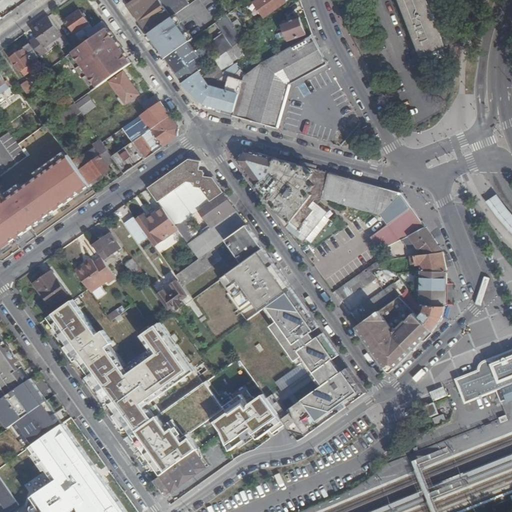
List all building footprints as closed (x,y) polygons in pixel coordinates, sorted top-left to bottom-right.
[(132,0),(128,4),(149,33),(164,22),(172,17),(174,15),(183,9),(190,4),(186,0),(132,0)] [(285,0),(257,0),(255,2),(265,16),(286,1),(285,0)] [(399,0),(421,56),(443,47),(424,0),(399,0)] [(92,30),(96,35),(107,28),(102,21),(92,28),(79,10),(66,20),(76,33),(77,33),(82,40),(86,37),(85,36),(92,30)] [(214,45),(221,55),(243,40),(245,39),(227,14),(218,21),(228,35),(214,45)] [(190,40),(191,39),(174,15),(172,17),(164,22),(149,33),(166,57),(190,40)] [(31,29),(36,36),(38,39),(32,44),(41,57),(49,68),(60,61),(52,50),(49,52),(46,48),(63,36),(49,16),(31,29)] [(300,17),(283,23),(289,39),(306,33),(300,17)] [(93,91),(132,63),(124,52),(118,44),(107,28),(96,35),(68,55),(93,91)] [(291,85),(329,64),(313,34),(265,61),(248,73),(245,76),(234,113),(233,115),(279,128),(291,85)] [(49,52),(52,50),(66,39),(63,36),(46,48),(49,52)] [(194,46),(190,40),(166,57),(170,63),(183,82),(208,65),(202,57),(210,51),(205,44),(197,50),(194,46)] [(249,48),(243,40),(221,55),(208,65),(183,82),(204,104),(234,113),(245,76),(248,73),(237,63),(226,71),(228,74),(223,75),(221,80),(216,80),(211,83),(209,80),(234,60),(233,59),(249,48)] [(38,58),(29,45),(11,58),(20,71),(38,58)] [(138,94),(123,72),(110,82),(126,103),(138,94)] [(27,81),(21,86),(29,98),(36,93),(27,81)] [(96,107),(89,96),(78,104),(84,114),(96,107)] [(143,104),(148,111),(160,102),(155,96),(143,104)] [(170,116),(160,102),(148,111),(123,128),(133,142),(141,137),(152,129),(170,116)] [(65,111),(68,116),(79,109),(75,103),(65,111)] [(70,118),(80,111),(79,109),(68,116),(70,118)] [(65,111),(59,114),(63,120),(68,116),(65,111)] [(152,129),(164,147),(177,138),(178,128),(170,116),(152,129)] [(154,154),(141,137),(133,142),(135,145),(145,160),(154,154)] [(107,165),(115,159),(103,143),(102,141),(94,146),(95,148),(100,155),(87,164),(88,166),(85,168),(79,159),(74,163),(89,184),(110,169),(107,165)] [(135,145),(115,159),(125,174),(145,160),(135,145)] [(95,148),(79,159),(85,168),(88,166),(87,164),(100,155),(95,148)] [(269,172),(273,157),(245,149),(238,160),(255,184),(269,172)] [(0,174),(0,176),(4,182),(7,179),(28,165),(31,163),(26,156),(0,174)] [(299,191),(303,165),(273,157),(269,172),(255,184),(274,210),(299,191)] [(199,176),(201,161),(189,159),(149,188),(164,209),(173,222),(176,226),(187,218),(200,209),(224,192),(220,186),(219,186),(212,178),(199,176)] [(388,225),(371,237),(380,250),(403,239),(425,227),(402,193),(358,181),(303,165),(299,191),(274,210),(287,228),(302,241),(304,238),(305,237),(322,215),(323,214),(326,211),(315,201),(321,199),(380,214),(388,225)] [(60,184),(58,185),(68,199),(82,189),(72,175),(60,184)] [(0,202),(11,195),(12,194),(8,188),(4,182),(0,176),(0,202)] [(55,176),(45,183),(60,204),(68,199),(58,185),(60,184),(55,176)] [(8,188),(12,185),(7,179),(4,182),(8,188)] [(200,236),(187,218),(176,226),(178,229),(199,259),(214,247),(226,239),(247,224),(224,192),(200,209),(212,227),(200,236)] [(17,204),(11,195),(0,202),(0,212),(1,215),(17,204)] [(511,212),(508,208),(499,195),(488,202),(498,216),(510,230),(511,231),(511,212)] [(30,206),(23,210),(26,214),(33,225),(40,220),(53,210),(43,196),(30,206)] [(169,224),(173,222),(164,209),(149,219),(147,215),(141,219),(148,230),(152,227),(156,232),(157,230),(160,233),(170,226),(169,224)] [(22,240),(37,230),(33,225),(26,214),(19,218),(14,211),(6,217),(22,240)] [(118,216),(115,211),(109,216),(112,220),(118,216)] [(330,220),(322,215),(305,237),(304,238),(312,244),(330,220)] [(138,222),(134,216),(125,224),(139,243),(148,236),(138,222)] [(141,219),(138,222),(148,236),(155,246),(178,229),(176,226),(173,222),(169,224),(170,226),(160,233),(157,230),(156,232),(152,227),(148,230),(141,219)] [(226,239),(243,263),(260,250),(264,248),(247,224),(226,239)] [(415,243),(423,254),(442,251),(425,227),(403,239),(406,244),(410,247),(415,243)] [(101,253),(99,254),(102,257),(104,261),(123,248),(112,232),(100,240),(99,238),(93,241),(101,253)] [(160,252),(173,246),(170,239),(157,245),(160,252)] [(223,259),(214,247),(199,259),(176,275),(179,279),(184,286),(223,259)] [(243,263),(188,302),(216,342),(269,308),(291,292),(260,250),(243,263)] [(423,264),(423,270),(446,270),(444,259),(442,251),(423,254),(411,255),(412,265),(423,264)] [(386,261),(385,258),(384,256),(367,268),(375,269),(386,268),(386,261)] [(85,266),(84,264),(76,269),(89,288),(92,292),(107,281),(109,283),(116,278),(111,270),(104,261),(102,257),(95,262),(93,260),(85,266)] [(136,277),(143,272),(134,259),(126,264),(131,273),(133,272),(136,277)] [(365,286),(376,278),(370,270),(365,274),(364,272),(336,291),(342,300),(364,284),(365,286)] [(422,270),(422,278),(422,295),(422,305),(427,305),(446,304),(446,290),(446,270),(423,270),(422,270)] [(68,295),(52,272),(34,284),(41,293),(43,292),(52,306),(68,295)] [(153,285),(159,293),(176,280),(170,272),(153,285)] [(166,289),(159,294),(170,311),(175,305),(178,308),(186,302),(184,299),(189,294),(184,286),(179,279),(171,285),(176,291),(171,296),(166,289)] [(351,313),(359,324),(380,310),(399,296),(403,294),(395,283),(351,313)] [(291,292),(269,308),(279,322),(271,327),(298,364),(273,382),(282,396),(314,373),(324,387),(287,413),(274,395),(269,399),(292,431),(306,435),(363,393),(347,371),(344,373),(336,361),(337,359),(321,337),(318,339),(315,334),(319,331),(291,292)] [(395,331),(414,311),(410,307),(399,296),(380,310),(395,331)] [(87,324),(71,301),(54,313),(62,325),(60,327),(68,338),(87,324)] [(421,318),(424,314),(414,303),(410,307),(414,311),(421,318)] [(129,309),(145,332),(152,328),(135,304),(129,309)] [(424,313),(424,314),(421,318),(433,330),(443,317),(446,305),(446,304),(427,305),(424,313)] [(395,331),(380,310),(359,324),(356,326),(387,369),(392,371),(431,332),(433,330),(421,318),(414,311),(395,331)] [(172,327),(181,338),(187,334),(185,331),(179,322),(172,327)] [(0,389),(5,397),(22,385),(28,380),(16,363),(19,361),(8,346),(5,348),(0,340),(0,336),(1,336),(0,334),(0,389)] [(86,367),(90,372),(98,367),(99,365),(98,363),(103,359),(90,342),(75,352),(82,361),(80,362),(84,369),(86,367)] [(260,343),(255,346),(260,353),(265,350),(260,343)] [(511,351),(486,361),(486,362),(488,362),(490,361),(491,362),(493,362),(494,363),(495,365),(496,366),(508,361),(511,359),(511,351)] [(204,368),(209,364),(205,359),(201,354),(196,357),(204,368)] [(98,367),(112,387),(128,376),(113,355),(99,365),(98,367)] [(497,391),(502,403),(508,400),(507,398),(503,389),(505,388),(511,385),(511,359),(508,361),(496,366),(495,365),(494,363),(493,362),(491,362),(490,361),(488,362),(486,362),(485,363),(484,364),(483,365),(482,367),(482,370),(482,371),(459,381),(462,390),(467,403),(491,393),(497,391)] [(206,371),(211,378),(216,374),(211,368),(206,371)] [(449,395),(462,390),(459,381),(446,386),(449,395)] [(0,400),(0,403),(15,424),(18,422),(26,416),(27,416),(31,413),(43,404),(36,394),(31,397),(22,385),(5,397),(0,400)] [(118,385),(105,394),(116,410),(129,400),(128,398),(131,396),(126,389),(123,391),(118,385)] [(511,385),(505,388),(503,389),(507,398),(509,404),(511,402),(511,385)] [(156,396),(152,389),(140,397),(145,404),(156,396)] [(59,421),(46,402),(43,404),(31,413),(40,425),(42,428),(48,424),(50,427),(59,421)] [(439,413),(435,403),(433,404),(425,407),(430,417),(439,413)] [(122,418),(133,433),(135,432),(146,424),(135,408),(122,418)] [(508,418),(506,415),(499,418),(502,424),(509,421),(508,418)] [(32,423),(27,416),(26,416),(18,422),(23,429),(32,423)] [(40,425),(33,430),(40,440),(53,431),(62,424),(59,421),(50,427),(48,424),(42,428),(40,425)] [(33,444),(49,467),(67,454),(56,439),(58,437),(53,431),(40,440),(33,444)] [(200,449),(155,481),(166,498),(211,466),(200,449)] [(375,511),(372,511),(396,511),(426,500),(423,494),(468,477),(470,482),(511,464),(511,454),(422,491),(375,511)] [(59,468),(70,485),(87,473),(75,457),(59,468)] [(95,477),(90,471),(87,473),(70,485),(62,491),(69,501),(74,498),(83,510),(103,496),(91,480),(95,477)] [(0,501),(7,511),(9,511),(20,505),(12,493),(0,475),(0,501)] [(30,492),(24,484),(12,493),(20,505),(25,511),(33,511),(35,511),(25,496),(30,492)] [(126,511),(111,491),(103,496),(83,510),(82,511),(96,511),(99,510),(100,511),(126,511)]
